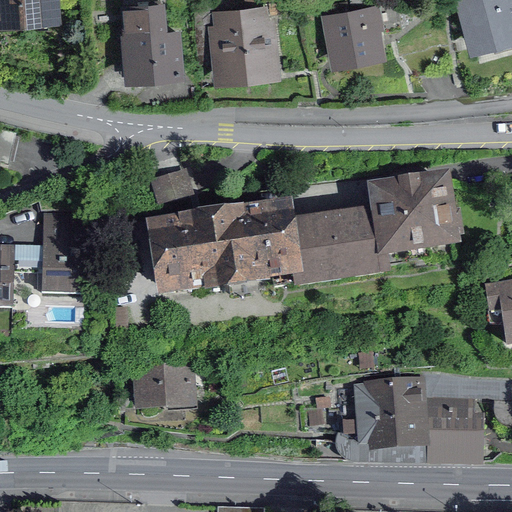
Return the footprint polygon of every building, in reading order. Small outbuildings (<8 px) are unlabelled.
[(59,0),(0,0),(0,25),(61,21),(59,0)] [(122,32),(120,32),(124,82),(185,77),(181,27),(167,28),(165,0),(120,4),(122,32)] [(511,41),(511,0),(455,0),(471,54),(511,41)] [(382,29),(385,29),(380,3),(322,14),(332,68),(388,58),(382,29)] [(269,4),(212,11),(213,24),(207,25),(214,85),(283,77),(276,17),(270,17),(269,4)] [(158,209),(195,198),(187,169),(149,180),(158,209)] [(463,212),(459,213),(453,172),(368,185),(371,208),(296,219),(293,201),(146,224),(158,300),(205,293),(206,295),(273,285),(272,283),(294,279),(296,289),(393,275),(391,258),(464,246),(463,240),(467,239),(463,212)] [(43,214),(42,246),(14,246),(13,270),(42,271),(41,293),(89,294),(91,215),(43,214)] [(0,245),(0,307),(12,308),(13,270),(14,246),(0,245)] [(511,279),(483,284),(489,322),(501,323),(505,346),(511,344),(511,279)] [(129,331),(128,307),(115,308),(116,331),(129,331)] [(132,367),(135,412),(197,409),(195,363),(132,367)] [(476,399),(428,399),(426,378),(365,383),(365,385),(354,386),(355,389),(340,390),(343,434),(339,432),(336,441),(344,441),(344,459),(348,462),(352,464),(484,466),(484,414),(476,414),(476,399)] [(331,409),(332,398),(316,399),(317,411),(331,409)] [(335,443),(316,441),(316,460),(344,459),(344,441),(336,441),(335,443)]
